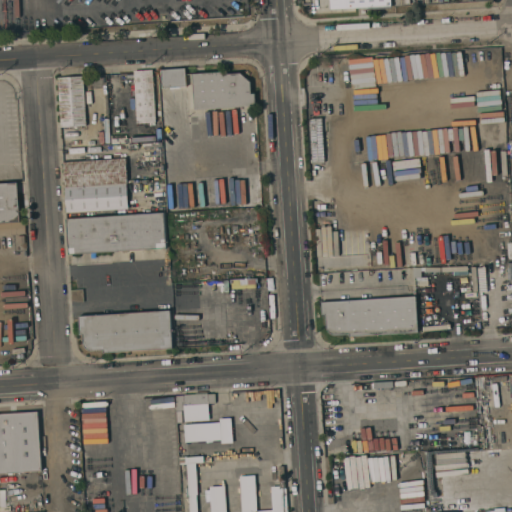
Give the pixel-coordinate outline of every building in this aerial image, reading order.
[(392,0),(393,8),(367,10),(367,6),(330,9),(330,0),(392,0)] [(474,51),(475,76),(498,75),(498,50),(474,51)] [(156,122),(137,123),(134,70),(153,69),(153,71),(156,122)] [(185,69),(186,87),(162,88),(161,70),(185,69)] [(195,110),(192,73),(227,71),(227,73),(240,72),(250,81),(251,93),(255,93),(256,105),(195,110)] [(86,125),(61,127),(58,77),(83,76),(86,125)] [(311,119),(312,158),(323,158),(322,119),(311,119)] [(125,158),(127,183),(126,183),(128,208),(67,212),(64,161),(125,158)] [(191,204),(190,194),(196,194),(195,178),(232,175),(234,201),(191,204)] [(0,223),(0,184),(17,183),(20,221),(25,221),(25,222),(0,223)] [(70,254),(67,220),(164,214),(166,248),(70,254)] [(25,233),(0,234),(0,223),(25,222),(25,233)] [(25,243),(18,243),(17,235),(24,235),(25,243)] [(421,268),(422,277),(416,278),(415,278),(414,268),(416,268),(421,268)] [(416,296),(418,332),(349,337),(349,334),(334,335),(332,334),(330,333),(328,331),(326,329),(326,327),(325,314),(322,314),(321,302),(416,296)] [(170,310),(173,348),(103,353),(103,349),(90,350),(88,349),(85,348),(84,346),(83,344),(82,341),(82,334),(79,334),(78,316),(170,310)] [(474,401),(466,402),(466,398),(464,398),(463,394),(466,394),(465,385),(463,385),(462,381),(465,381),(465,377),(472,377),(474,401)] [(183,395),(215,393),(216,403),(209,404),(210,420),(185,422),(184,422),(183,410),(181,410),(182,422),(179,423),(177,423),(175,396),(177,396),(183,395)] [(0,413),(38,411),(42,470),(0,472),(0,413)] [(186,442),(185,424),(220,422),(219,418),(231,418),(233,443),(221,444),(221,440),(186,442)] [(198,494),(197,494),(197,498),(197,511),(211,511),(210,497),(210,486),(225,485),(226,496),(226,511),(191,511),(190,499),(188,473),(188,466),(188,463),(184,463),(183,457),(203,456),(204,463),(196,463),(196,466),(197,472),(198,494)] [(287,511),(241,511),(241,495),(240,476),(255,475),(256,494),(257,510),(273,509),(272,493),(271,486),(280,486),(279,467),(284,467),(285,488),(286,488),(286,492),(287,511)]
